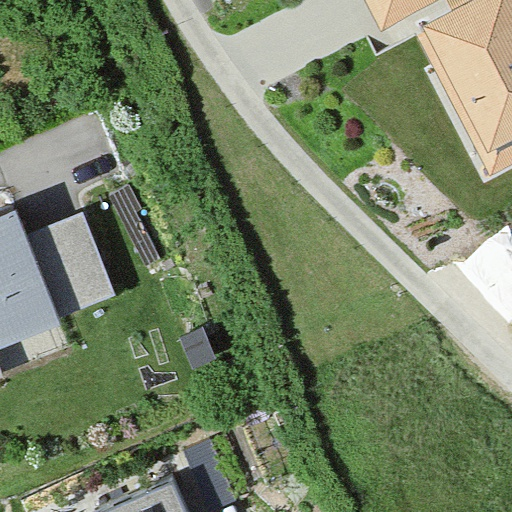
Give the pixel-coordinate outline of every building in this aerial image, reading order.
[(371,0),(383,22),(428,0),(371,0)] [(429,25),(420,29),(490,165),(511,154),(511,0),(450,0),(423,14),(429,25)] [(17,195),(0,201),(0,332),(113,289),(81,205),(28,225),(17,195)] [(211,438),(184,450),(209,508),(235,497),(211,438)] [(186,511),(172,480),(99,511),(186,511)]
